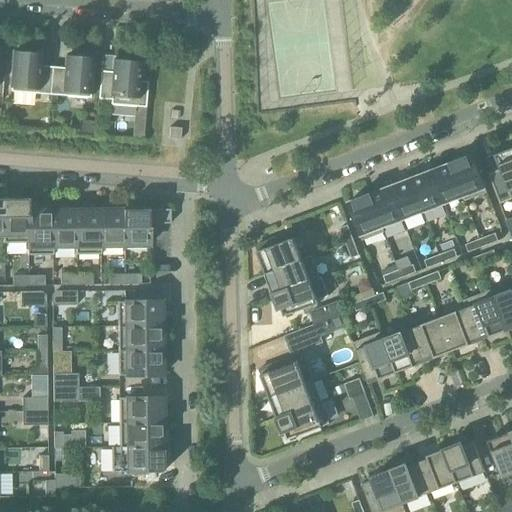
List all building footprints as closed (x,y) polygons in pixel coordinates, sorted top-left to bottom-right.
[(11,92),(50,95),(53,67),(40,66),(41,54),(14,52),(11,92)] [(141,62),(128,61),(128,57),(102,55),(101,71),(99,99),(111,100),(111,105),(146,107),(148,82),(140,81),(141,62)] [(90,98),(94,58),(66,56),(66,68),(53,67),(50,95),(90,98)] [(181,128),(170,127),(168,139),(180,140),(181,128)] [(511,149),(495,156),(501,170),(489,174),(500,204),(511,199),(511,149)] [(464,197),(465,202),(488,193),(473,155),(452,164),(464,197)] [(464,197),(452,164),(431,171),(444,205),(464,197)] [(411,179),(423,213),(444,205),(431,171),(411,179)] [(403,220),(423,213),(411,179),(390,187),(403,220)] [(382,228),(383,228),(403,220),(390,187),(370,195),(382,228)] [(383,228),(382,228),(370,195),(348,203),(363,241),(385,232),(383,228)] [(4,235),(3,235),(3,244),(27,243),(28,243),(28,211),(29,211),(29,198),(4,199),(4,235)] [(170,209),(124,210),(124,245),(149,245),(149,224),(170,224),(170,209)] [(75,246),(76,246),(76,210),(52,211),(52,246),(53,246),(75,246)] [(76,246),(75,246),(75,254),(101,254),(101,246),(100,246),(100,210),(76,210),(76,246)] [(124,210),(100,210),(100,246),(101,246),(124,245),(124,210)] [(52,211),(29,211),(28,211),(28,243),(27,243),(27,256),(53,255),(53,246),(52,246),(52,211)] [(340,229),(346,243),(354,241),(348,226),(340,229)] [(481,239),(484,247),(499,241),(496,234),(481,239)] [(294,238),(278,244),(275,239),(255,246),(266,274),(303,260),(294,238)] [(469,253),(484,247),(481,239),(466,245),(469,253)] [(360,256),(354,241),(346,243),(352,259),(360,256)] [(440,255),(443,263),(458,257),(455,249),(440,255)] [(479,256),(482,264),(497,258),(494,251),(479,256)] [(427,269),(443,263),(440,255),(425,261),(427,269)] [(467,270),(482,264),(479,256),(464,262),(467,270)] [(31,259),(31,271),(47,270),(46,258),(31,259)] [(303,260),(266,274),(271,288),(274,288),(276,294),(274,295),(311,281),(303,260)] [(399,271),(401,279),(417,273),(414,265),(399,271)] [(386,284),(401,279),(399,271),(383,277),(386,284)] [(439,272),(424,277),(427,285),(442,279),(439,272)] [(109,285),(125,284),(125,274),(109,274),(109,285)] [(125,274),(125,284),(141,284),(141,274),(125,274)] [(29,276),(29,286),(45,286),(45,275),(29,276)] [(61,285),(77,285),(77,275),(61,275),(61,285)] [(77,275),(77,285),(93,285),(93,275),(77,275)] [(13,286),(29,286),(29,276),(13,276),(13,286)] [(427,285),(424,277),(409,283),(412,291),(427,285)] [(311,283),(311,281),(274,295),(280,310),(282,309),(285,317),(319,304),(318,301),(325,299),(318,280),(311,283)] [(495,298),(496,297),(493,290),(464,301),(466,308),(467,308),(479,339),(489,335),(490,338),(508,331),(495,298)] [(21,306),(46,305),(46,295),(41,291),(20,292),(21,306)] [(52,305),(77,305),(77,291),(55,291),(52,295),(52,305)] [(495,298),(508,331),(511,329),(511,291),(496,297),(495,298)] [(371,306),(387,300),(384,293),(369,298),(371,306)] [(371,306),(369,298),(353,304),(356,312),(371,306)] [(415,310),(410,298),(399,303),(404,315),(415,310)] [(118,327),(162,326),(161,301),(117,302),(118,327)] [(315,324),(315,325),(342,315),(337,303),(311,313),(315,324)] [(467,308),(466,308),(439,319),(452,352),(469,345),(469,343),(479,339),(467,308)] [(346,326),(342,315),(315,325),(315,324),(284,337),(292,355),(324,343),(321,336),(346,326)] [(412,329),(424,360),(434,356),(435,359),(452,352),(439,319),(412,329)] [(162,350),(162,326),(118,327),(118,351),(162,350)] [(52,344),(61,344),(61,328),(52,328),(52,344)] [(384,339),(397,373),(414,366),(413,364),(424,360),(412,329),(385,339),(384,339)] [(384,339),(385,339),(382,332),(353,343),(367,381),(378,377),(379,379),(397,373),(384,339)] [(37,335),(37,351),(46,351),(46,335),(37,335)] [(162,375),(162,350),(118,351),(118,376),(162,375)] [(46,351),(37,351),(37,367),(47,367),(46,351)] [(259,370),(269,398),(313,381),(305,359),(281,368),(279,362),(259,370)] [(53,388),(78,388),(78,374),(53,374),(53,388)] [(347,392),(363,387),(360,379),(345,385),(347,392)] [(322,402),(313,381),(269,398),(278,419),(322,402)] [(374,416),(363,387),(347,392),(350,400),(353,399),(361,421),(374,416)] [(78,401),(78,388),(53,388),(53,402),(78,401)] [(22,398),(22,412),(47,411),(47,398),(22,398)] [(119,423),(163,423),(163,398),(119,398),(119,423)] [(330,424),(322,402),(278,419),(283,433),(285,432),(288,440),(330,424)] [(47,411),(22,412),(22,426),(47,425),(47,411)] [(163,423),(119,423),(119,447),(163,447),(163,423)] [(54,448),(63,448),(63,432),(53,432),(54,448)] [(502,478),(511,474),(511,432),(511,433),(511,434),(506,437),(505,435),(488,442),(502,478)] [(457,483),(486,472),(474,441),(463,446),(462,443),(445,450),(457,483)] [(164,472),(163,447),(119,447),(111,447),(112,472),(164,472)] [(428,459),(418,463),(430,494),(457,483),(445,450),(427,457),(428,459)] [(39,472),(48,472),(48,456),(39,456),(39,472)] [(407,464),(389,471),(402,504),(403,504),(430,494),(418,463),(407,467),(407,464)] [(403,504),(402,504),(389,471),(372,478),(373,480),(362,484),(372,511),(404,511),(406,511),(403,504)] [(54,474),(54,480),(54,488),(79,488),(79,474),(54,474)] [(54,496),(54,480),(45,481),(45,497),(54,496)] [(500,511),(511,511),(511,505),(507,493),(495,498),(500,511)] [(309,511),(313,511),(309,501),(298,506),(300,511),(309,511)] [(352,504),(354,511),(363,511),(360,501),(352,504)]
